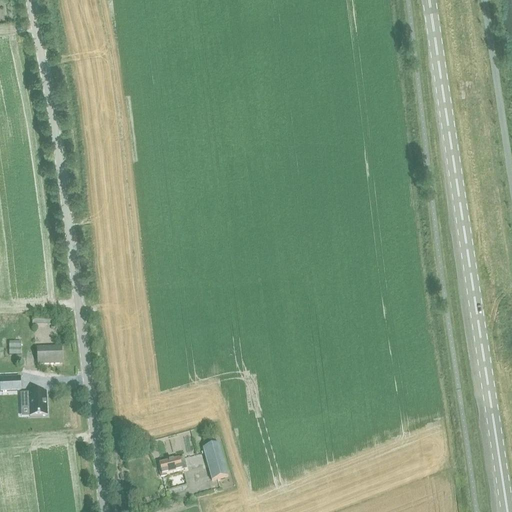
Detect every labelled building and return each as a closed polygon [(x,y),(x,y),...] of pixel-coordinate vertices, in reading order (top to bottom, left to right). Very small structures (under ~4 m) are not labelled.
[(18,355),(19,343),(6,342),(6,354),(18,355)] [(37,366),(61,365),(61,349),(36,350),(37,366)] [(20,378),(0,379),(1,393),(21,392),(20,378)] [(32,394),(21,395),(22,409),(23,409),(24,409),(30,409),(30,413),(30,417),(31,417),(33,417),(38,417),(47,417),(47,412),(47,408),(47,402),(47,398),(46,394),(41,394),(32,394)] [(211,483),(227,478),(218,446),(202,451),(211,483)] [(187,471),(184,459),(159,465),(161,474),(160,474),(161,479),(167,478),(166,476),(187,471)]
